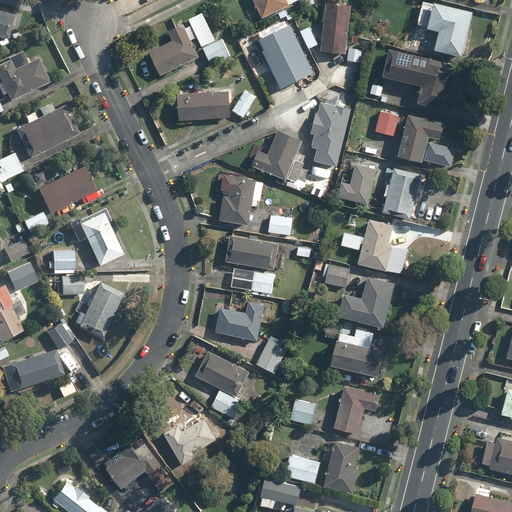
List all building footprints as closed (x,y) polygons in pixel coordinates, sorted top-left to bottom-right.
[(290,6),(288,0),(256,0),(264,17),(290,6)] [(475,11),(433,0),(431,0),(425,26),(442,31),(437,48),(464,55),(475,11)] [(352,5),(328,2),(322,52),(347,54),(352,5)] [(0,35),(9,37),(14,8),(0,5),(0,35)] [(194,39),(199,37),(213,65),(233,55),(224,38),(217,41),(205,12),(170,30),(175,39),(153,51),(162,74),(202,58),(194,39)] [(316,72),(292,23),(259,40),(283,88),(316,72)] [(313,26),(302,30),(309,48),(320,44),(313,26)] [(455,65),(390,46),(383,72),(425,84),(420,102),(449,110),(453,97),(468,102),(473,86),(455,80),(453,87),(449,86),(455,65)] [(364,49),(350,48),(349,62),(363,63),(364,49)] [(9,58),(0,62),(0,76),(12,100),(51,80),(39,57),(15,69),(9,58)] [(387,88),(372,82),(369,93),(383,98),(387,88)] [(258,95),(246,89),(235,110),(247,116),(258,95)] [(180,91),(181,118),(233,117),(232,90),(180,91)] [(354,107),(321,101),(314,134),(316,135),(314,146),(319,147),(316,162),(342,167),(354,107)] [(80,134),(65,103),(51,110),(48,104),(23,116),(26,122),(15,127),(30,158),(80,134)] [(403,112),(382,107),(376,131),(397,136),(403,112)] [(444,120),(406,113),(399,155),(453,164),(455,148),(440,145),(444,120)] [(255,144),(248,160),(298,182),(306,162),(296,157),(304,139),(280,129),(270,151),(255,144)] [(15,151),(0,157),(0,178),(1,180),(23,169),(15,151)] [(369,203),(378,167),(360,162),(355,183),(340,179),(337,194),(369,203)] [(98,192),(85,165),(37,188),(51,215),(98,192)] [(430,174),(398,165),(386,212),(417,221),(430,174)] [(233,173),(221,172),(219,195),(224,195),(222,221),(253,224),(254,204),(260,204),(260,199),(262,199),(264,181),(258,180),(259,178),(252,177),(253,172),(244,171),(244,176),(233,175),(233,173)] [(79,240),(86,236),(99,264),(124,252),(103,209),(84,218),(82,216),(70,222),(79,240)] [(50,225),(43,211),(22,221),(29,236),(50,225)] [(294,216),(273,214),(271,232),(292,234),(294,216)] [(395,224),(372,218),(361,263),(404,273),(410,248),(390,243),(395,224)] [(365,236),(347,230),(342,244),(361,250),(365,236)] [(282,243),(231,233),(227,259),(277,269),(282,243)] [(33,251),(24,236),(4,248),(13,263),(33,251)] [(314,247),(298,245),(297,257),(313,258),(314,247)] [(75,250),(52,250),(52,270),(75,270),(75,250)] [(31,260),(7,272),(16,291),(40,279),(31,260)] [(354,264),(328,260),(325,285),(351,289),(354,264)] [(277,272),(236,267),(234,282),(252,285),(251,291),(274,294),(277,272)] [(85,273),(59,272),(59,293),(84,294),(85,273)] [(397,283),(368,275),(362,298),(345,293),(339,315),(385,327),(397,283)] [(124,291),(99,280),(80,327),(105,337),(124,291)] [(0,337),(2,342),(25,330),(19,317),(26,314),(18,299),(12,302),(3,282),(0,283),(0,337)] [(249,312),(222,307),(218,332),(261,340),(267,304),(251,301),(249,312)] [(59,321),(46,331),(61,350),(74,340),(59,321)] [(354,336),(343,333),(335,365),(382,377),(389,350),(372,346),(376,330),(357,325),(354,336)] [(293,344),(273,334),(256,365),(276,376),(293,344)] [(7,345),(0,348),(0,360),(12,355),(7,345)] [(56,348),(10,363),(19,391),(65,376),(60,358),(56,348)] [(253,370),(206,348),(194,374),(222,387),(241,396),(253,370)] [(69,352),(60,358),(68,371),(78,365),(69,352)] [(382,394),(347,385),(337,426),(361,433),(367,408),(377,411),(382,394)] [(246,399),(222,387),(212,406),(236,419),(246,399)] [(511,387),(510,387),(503,414),(511,416),(511,387)] [(318,402),(296,398),(292,420),(314,424),(318,402)] [(221,440),(206,416),(188,427),(203,451),(221,440)] [(201,456),(182,428),(166,438),(185,466),(201,456)] [(142,434),(104,461),(123,487),(147,469),(164,493),(178,483),(142,434)] [(511,439),(498,436),(496,441),(491,440),(485,462),(492,464),(491,468),(511,473),(511,439)] [(363,446),(339,439),(325,483),(354,493),(362,469),(356,467),(363,446)] [(324,464),(290,454),(284,475),(319,484),(324,464)] [(302,486),(267,476),(262,492),(297,502),(302,486)] [(108,511),(67,480),(53,498),(70,511),(108,511)] [(511,511),(511,502),(475,493),(470,511),(511,511)] [(176,511),(164,495),(142,511),(176,511)]
